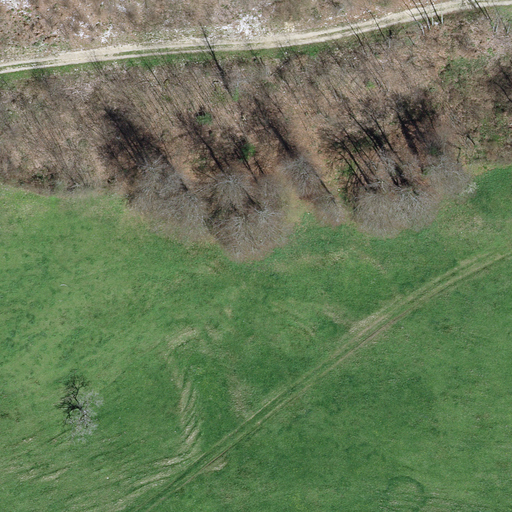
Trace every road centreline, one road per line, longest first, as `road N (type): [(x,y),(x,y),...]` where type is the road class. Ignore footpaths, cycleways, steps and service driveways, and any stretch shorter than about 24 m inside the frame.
road 1 (track): [(494,0),(279,42),(0,68)]
road 2 (track): [(511,251),(407,307),(146,511)]
